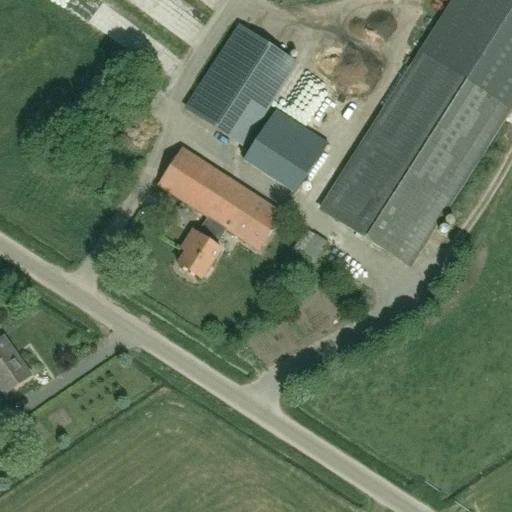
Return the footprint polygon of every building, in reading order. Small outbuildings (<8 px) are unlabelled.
[(96,0),(39,0),(39,2),(88,29),(102,3),(96,0)] [(159,0),(109,0),(158,38),(177,14),(159,0)] [(511,103),(511,0),(455,0),(321,211),(409,267),(511,103)] [(362,80),(390,48),(358,20),(330,51),(362,80)] [(243,146),(296,64),(239,27),(186,109),(243,146)] [(295,194),(328,144),(275,111),(243,160),(295,194)] [(201,279),(221,249),(216,245),(226,229),(259,251),(283,214),(182,149),(158,186),(208,218),(198,234),(193,231),(181,250),(185,252),(178,264),(201,279)] [(313,264),(327,243),(305,229),(293,250),(313,264)] [(31,377),(4,337),(0,339),(0,388),(5,395),(31,377)]
